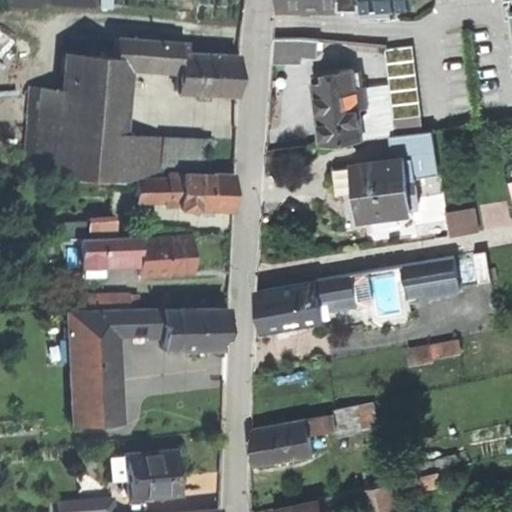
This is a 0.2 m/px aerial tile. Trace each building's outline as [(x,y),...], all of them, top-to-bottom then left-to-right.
[(342,7),(342,5),(342,0),(281,0),(281,8),(342,7)] [(122,59),(159,62),(160,41),(152,41),(152,36),(136,35),(136,39),(116,37),(114,56),(122,57),(122,59)] [(278,63),(306,63),(306,56),(306,39),(278,39),(278,63)] [(306,39),(306,56),(322,58),(323,41),(306,39)] [(159,62),(178,63),(178,53),(187,53),(187,43),(160,41),(159,62)] [(387,49),(395,118),(422,115),(414,46),(387,49)] [(60,175),(112,180),(116,133),(122,59),(122,57),(114,56),(70,52),(67,90),(61,173),(60,175)] [(178,63),(177,92),(237,94),(237,75),(238,55),(187,53),(178,53),(178,63)] [(323,144),(364,138),(360,105),(369,104),(367,85),(357,87),(355,69),(341,71),(342,79),(315,83),(319,114),(323,144)] [(36,170),(61,173),(67,90),(42,88),(36,170)] [(163,137),(116,133),(112,180),(123,180),(158,170),(158,166),(161,167),(163,137)] [(202,140),(163,137),(161,167),(202,168),(202,140)] [(364,214),(414,207),(409,176),(407,158),(357,164),(364,214)] [(358,215),(364,214),(357,164),(351,165),(355,192),(358,215)] [(233,193),(234,175),(181,174),(181,180),(181,196),(181,203),(180,210),(233,211),(233,193)] [(416,175),(409,176),(414,207),(421,206),(416,175)] [(168,196),(181,196),(181,180),(168,180),(157,180),(137,179),(137,195),(168,196)] [(434,214),(437,237),(451,235),(450,224),(458,223),(456,211),(434,214)] [(89,236),(115,233),(114,219),(88,222),(89,236)] [(63,238),(89,236),(88,222),(61,224),(62,226),(63,238)] [(54,239),(63,238),(62,226),(53,227),(54,239)] [(102,267),(140,265),(139,240),(139,235),(81,238),(83,275),(103,274),(102,267)] [(140,265),(141,275),(194,273),(193,257),(192,237),(139,240),(140,265)] [(417,266),(375,274),(379,293),(385,327),(427,319),(417,266)] [(375,274),(319,284),(323,303),(379,293),(375,274)] [(263,311),(267,329),(326,318),(323,303),(319,284),(319,281),(260,292),(263,311)] [(112,307),(129,306),(129,304),(129,293),(129,292),(112,293),(112,307)] [(92,308),(112,307),(112,293),(91,293),(92,308)] [(139,293),(129,293),(129,304),(139,304),(139,293)] [(162,330),(162,350),(226,348),(227,328),(228,308),(161,309),(162,330)] [(116,363),(114,329),(113,309),(76,311),(77,338),(78,364),(116,363)] [(114,329),(162,330),(161,309),(113,309),(114,329)] [(67,311),(68,338),(77,338),(76,311),(67,311)] [(461,332),(410,347),(414,362),(466,347),(461,332)] [(68,338),(69,365),(78,364),(77,338),(68,338)] [(119,422),(116,363),(78,364),(69,365),(72,424),(119,422)] [(333,414),(309,418),(312,433),(317,432),(336,429),(333,414)] [(312,433),(309,418),(255,428),(255,445),(255,465),(316,454),(313,441),(312,433)] [(128,497),(178,493),(176,472),(174,450),(124,455),(127,480),(128,497)] [(110,481),(127,480),(124,455),(108,457),(110,481)] [(441,470),(392,481),(396,495),(444,484),(441,470)] [(392,481),(370,486),(374,502),(376,511),(399,511),(396,495),(392,481)] [(321,497),(321,500),(323,511),(327,511),(333,511),(374,502),(370,486),(321,497)] [(113,511),(112,499),(90,501),(91,511),(113,511)] [(323,511),(321,500),(274,511),(323,511)] [(57,511),(91,511),(90,501),(57,504),(57,511)]
